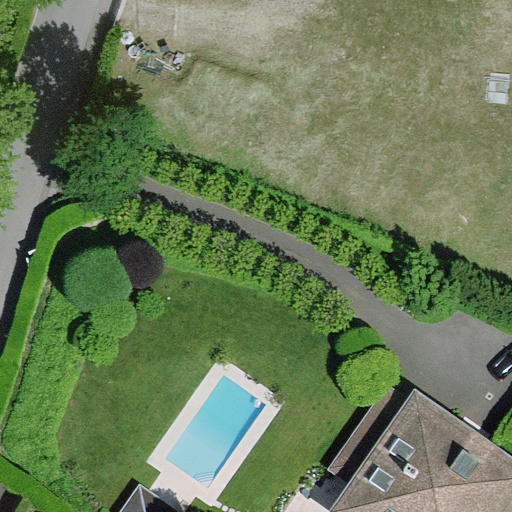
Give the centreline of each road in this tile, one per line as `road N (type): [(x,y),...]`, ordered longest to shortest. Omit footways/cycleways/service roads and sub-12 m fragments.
road 1 (unknown): [(31,153),(291,260),(503,414)]
road 2 (residential): [(0,250),(80,0)]
